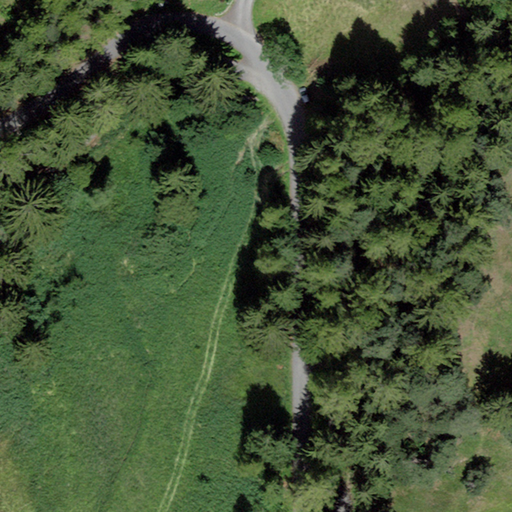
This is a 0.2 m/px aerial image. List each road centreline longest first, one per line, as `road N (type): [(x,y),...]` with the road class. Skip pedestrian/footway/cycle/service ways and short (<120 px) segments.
road 1 (unclassified): [(276,88),(300,150),(303,191),(301,511)]
road 2 (unclassified): [(0,194),(59,163),(138,83),(167,65),(210,67),(276,88)]
road 3 (unclassified): [(231,42),(183,27),(153,29),(107,51),(23,120),(0,129)]
